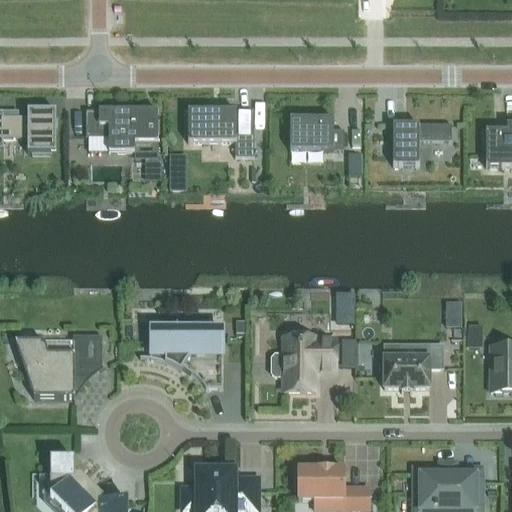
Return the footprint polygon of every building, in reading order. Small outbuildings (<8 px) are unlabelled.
[(3,142),(27,142),(27,157),(31,157),(31,159),(51,159),(51,157),(55,157),(55,135),(57,135),(57,126),(55,126),(55,114),(48,114),(27,114),(27,121),(3,121),(3,115),(0,114),(0,151),(3,152),(3,142)] [(253,114),(187,114),(187,146),(234,146),(234,162),(253,162),(253,114)] [(108,158),(134,158),(134,148),(157,148),(157,117),(85,116),(85,143),(108,143),(108,158)] [(289,122),(289,154),(343,154),(343,134),(333,134),(333,122),(289,122)] [(392,128),(392,170),(418,170),(418,145),(451,145),(451,128),(392,128)] [(511,128),(506,128),(506,134),(485,134),(485,171),(511,171),(511,128)] [(182,172),(182,160),(170,160),(170,172),(182,172)] [(145,184),(161,184),(161,162),(145,162),(145,184)] [(349,164),(349,180),(361,180),(361,164),(349,164)] [(354,328),(355,297),(336,297),(335,328),(354,328)] [(462,307),(447,307),(446,331),(462,331),(462,307)] [(245,337),(245,325),(236,325),(236,337),(245,337)] [(176,372),(180,375),(183,370),(188,373),(190,375),(192,376),(195,380),(199,384),(201,386),(204,390),(205,392),(222,392),(222,355),(223,355),(223,338),(190,337),(190,333),(181,333),(181,330),(173,330),(173,333),(150,333),(150,362),(144,361),(140,361),(140,363),(146,363),(153,364),(157,365),(162,366),(167,368),(171,370),(176,372)] [(101,374),(105,371),(105,370),(102,372),(102,340),(73,340),(73,346),(15,346),(33,402),(74,402),(73,404),(74,405),(76,400),(79,396),(80,394),(83,390),(85,388),(88,385),(91,381),(95,378),(97,377),(101,374)] [(284,342),(284,358),(275,359),(271,362),(271,378),(274,381),(283,381),(283,396),(316,396),(316,377),(336,377),(336,345),(316,345),(316,342),(284,342)] [(354,372),(354,344),(342,344),(341,372),(354,372)] [(429,393),(429,373),(443,373),(442,349),(417,349),(417,363),(384,363),(384,393),(401,393),(401,396),(412,396),(412,393),(429,393)] [(511,396),(511,351),(490,351),(490,396),(511,396)] [(74,463),(50,463),(50,481),(55,481),(55,496),(50,501),(60,511),(127,511),(128,505),(105,505),(101,501),(103,499),(79,476),(77,477),(74,474),(74,463)] [(480,511),(480,473),(455,473),(455,467),(440,467),(440,473),(414,473),(414,511),(480,511)] [(298,473),(298,504),(314,504),(314,511),(332,511),(332,504),(351,504),(350,511),(368,511),(369,492),(345,492),(345,479),(344,479),(344,473),(333,473),(333,472),(318,472),(318,473),(298,473)] [(198,476),(198,494),(183,494),(183,511),(256,511),(257,484),(232,484),(232,476),(198,476)]
